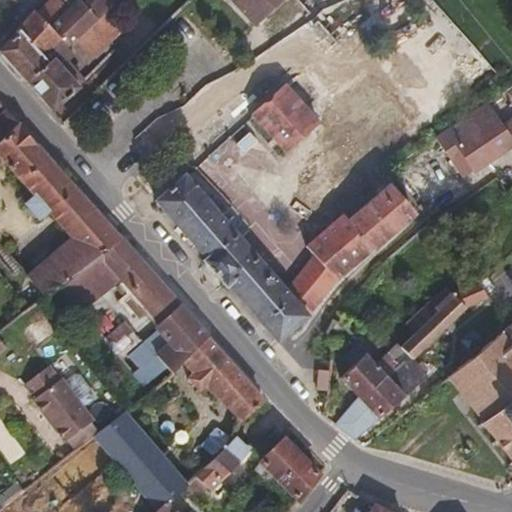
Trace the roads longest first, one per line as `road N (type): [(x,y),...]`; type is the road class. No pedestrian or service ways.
road 1 (tertiary): [(0,79),(340,458)]
road 2 (tertiary): [(340,458),(376,476),(511,511)]
